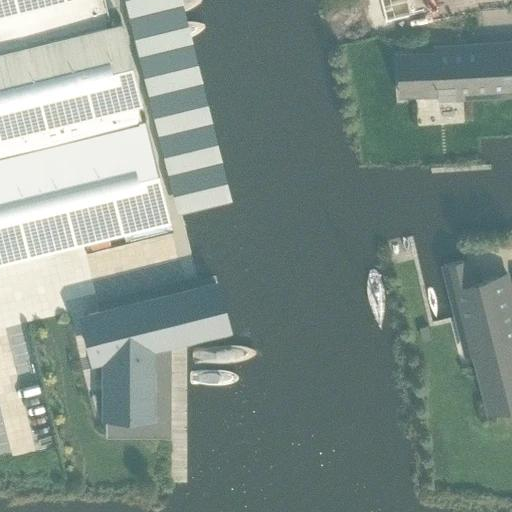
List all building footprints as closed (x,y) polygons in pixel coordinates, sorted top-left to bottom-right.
[(0,0),(0,254),(168,214),(120,19),(108,21),(103,0),(0,0)] [(421,0),(371,0),(378,27),(426,15),(421,0)] [(511,48),(411,55),(411,57),(416,56),(418,93),(414,93),(414,95),(436,93),(436,100),(454,99),(454,92),(511,88),(511,48)] [(463,261),(442,266),(455,316),(460,338),(461,338),(465,354),(477,351),(487,349),(498,396),(511,392),(511,299),(506,274),(473,282),(467,260),(463,261)] [(225,326),(215,284),(200,287),(82,317),(93,359),(105,356),(105,416),(149,416),(149,345),(225,326)]
